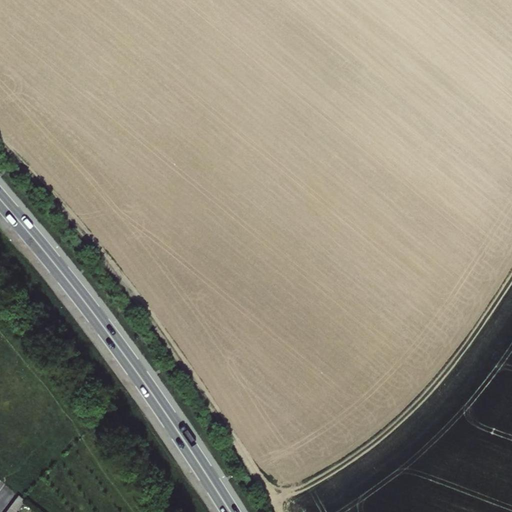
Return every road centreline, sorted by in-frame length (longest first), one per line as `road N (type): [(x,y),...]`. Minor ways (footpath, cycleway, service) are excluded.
road 1 (track): [(0,136),(127,279),(287,511)]
road 2 (primary): [(0,204),(74,287),(228,511)]
road 3 (track): [(278,492),(312,483),(377,441),(424,398),(511,281)]
